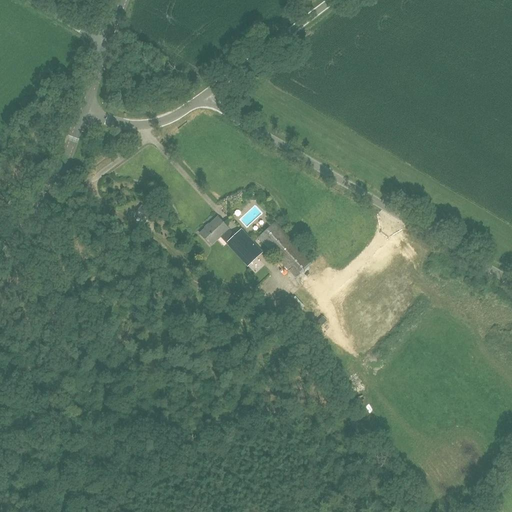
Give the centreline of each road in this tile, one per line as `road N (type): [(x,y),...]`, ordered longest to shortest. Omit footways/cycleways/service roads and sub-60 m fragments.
road 1 (unclassified): [(511,282),(205,94)]
road 2 (tertiary): [(0,256),(50,191),(83,111)]
road 3 (unclassified): [(205,94),(330,0)]
road 4 (unclassified): [(83,111),(144,125),(205,94)]
